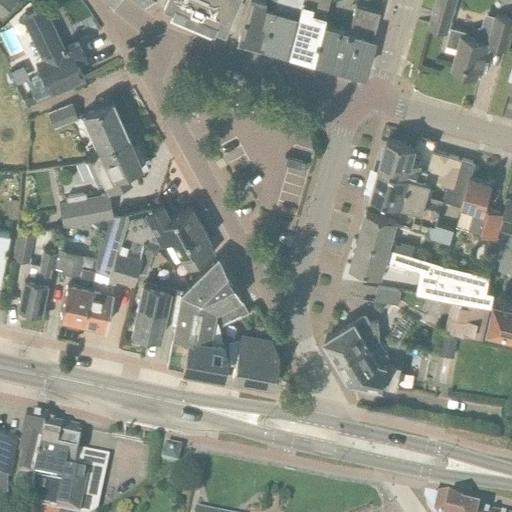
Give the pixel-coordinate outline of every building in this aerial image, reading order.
[(0,0),(0,9),(8,0),(0,0)] [(13,0),(9,0),(0,9),(0,11),(6,17),(18,4),(13,0)] [(170,14),(185,20),(209,30),(213,21),(223,25),(233,0),(164,0),(174,5),(170,14)] [(247,0),(246,4),(238,38),(261,44),(273,0),(247,0)] [(273,0),(261,44),(285,51),(299,0),(273,0)] [(299,0),(285,51),(311,58),(320,24),(326,0),(299,0)] [(447,32),(455,0),(437,0),(430,27),(447,32)] [(311,58),(313,58),(314,59),(314,58),(329,62),(329,63),(338,65),(339,65),(363,72),(363,73),(373,39),(372,39),(379,11),(355,5),(348,31),(320,24),(311,58)] [(36,101),(66,85),(84,77),(77,62),(86,57),(78,40),(68,45),(67,43),(63,46),(64,48),(61,49),(55,36),(58,35),(43,7),(21,19),(42,56),(38,58),(45,72),(26,81),(36,101)] [(482,71),(490,46),(507,49),(511,31),(511,19),(495,14),(495,16),(485,13),(481,27),(479,27),(475,40),(467,37),(468,32),(451,27),(447,44),(459,47),(453,69),(477,75),(478,70),(479,70),(482,71)] [(98,149),(128,136),(112,101),(82,115),(98,149)] [(68,104),(46,113),(53,128),(74,118),(68,104)] [(137,144),(133,146),(128,136),(98,149),(98,150),(85,157),(92,173),(99,170),(108,189),(130,179),(127,171),(141,165),(140,164),(145,162),(137,144)] [(431,183),(446,187),(447,185),(453,186),(460,159),(433,152),(427,172),(419,169),(421,163),(412,161),(416,147),(388,139),(380,168),(431,181),(431,183)] [(447,185),(446,187),(443,201),(459,206),(468,176),(471,177),(475,164),(460,159),(453,186),(447,185)] [(425,205),(431,183),(431,181),(380,168),(371,198),(416,210),(414,218),(432,223),(436,224),(440,209),(425,205)] [(501,222),(503,213),(486,208),(493,184),(471,177),(468,176),(459,206),(461,207),(461,208),(473,211),(468,230),(496,237),(498,231),(501,222)] [(65,224),(88,220),(112,216),(108,194),(84,198),(83,194),(65,197),(66,202),(61,203),(65,224)] [(511,201),(507,200),(503,213),(501,222),(498,231),(511,234),(511,201)] [(143,245),(154,247),(165,241),(172,238),(180,254),(188,267),(214,252),(207,240),(209,239),(191,206),(169,218),(161,204),(152,208),(126,214),(115,252),(140,259),(143,245)] [(411,253),(413,246),(402,243),(401,245),(388,242),(393,220),(367,212),(360,239),(411,253)] [(137,271),(140,259),(115,252),(126,214),(104,219),(94,270),(108,273),(108,277),(133,284),(137,271)] [(454,230),(436,224),(432,223),(428,237),(450,243),(454,230)] [(0,276),(9,231),(0,228),(0,276)] [(18,235),(14,259),(27,261),(34,232),(18,235)] [(488,290),(490,275),(444,261),(411,253),(360,239),(352,266),(381,275),(385,261),(420,271),(417,294),(462,301),(490,306),(492,306),(495,292),(488,290)] [(76,244),(61,241),(59,254),(56,269),(62,270),(61,273),(79,277),(83,255),(74,253),(76,244)] [(143,245),(140,259),(137,271),(147,273),(154,247),(143,245)] [(50,267),(56,269),(59,254),(57,253),(44,251),(37,281),(24,278),(17,308),(41,313),(50,267)] [(241,298),(218,255),(188,284),(179,293),(211,299),(209,312),(241,298)] [(81,267),(79,277),(67,275),(59,317),(82,322),(90,286),(93,269),(81,267)] [(163,321),(169,290),(142,285),(138,304),(137,304),(131,333),(159,339),(163,321)] [(103,292),(104,289),(90,286),(82,322),(105,327),(111,293),(103,292)] [(401,291),(397,290),(377,287),(375,301),(399,304),(401,291)] [(181,368),(211,373),(223,376),(226,356),(219,328),(218,329),(209,312),(211,299),(179,293),(169,345),(185,348),(181,368)] [(218,329),(219,328),(248,312),(241,298),(209,312),(218,329)] [(483,339),(490,306),(462,301),(455,332),(483,339)] [(489,336),(511,341),(511,314),(495,311),(489,336)] [(371,321),(369,317),(367,314),(325,339),(338,359),(367,342),(369,346),(380,339),(380,340),(382,340),(379,335),(378,321),(371,321)] [(235,363),(232,377),(273,385),(275,374),(284,375),(286,365),(277,364),(279,355),(272,340),(241,334),(235,363)] [(443,336),(441,350),(454,352),(456,338),(443,336)] [(350,380),(396,388),(400,368),(382,361),(391,356),(382,340),(380,340),(380,339),(369,346),(367,342),(338,359),(350,380)] [(46,421),(28,417),(23,441),(25,442),(21,459),(23,460),(15,493),(30,497),(45,425),(46,421)] [(94,511),(105,459),(77,454),(80,436),(77,435),(78,427),(57,423),(57,427),(45,425),(30,497),(28,506),(56,511),(55,511),(94,511)] [(0,511),(7,511),(6,478),(9,479),(17,441),(0,437),(0,511)] [(165,446),(162,460),(176,463),(179,449),(165,446)] [(488,511),(479,510),(428,499),(427,504),(432,511),(488,511)]
